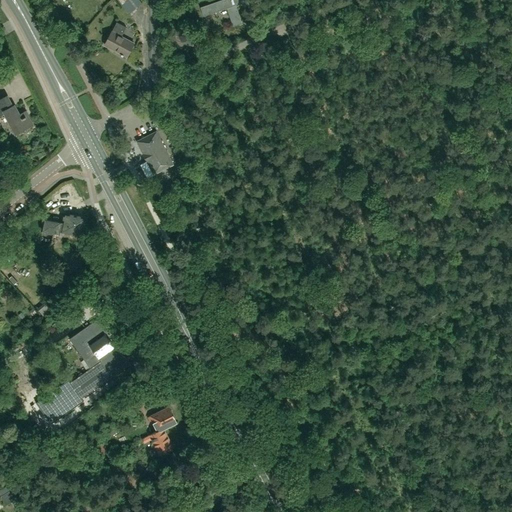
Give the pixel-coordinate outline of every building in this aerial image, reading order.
[(118,0),(130,14),(143,4),(139,0),(118,0)] [(221,0),(200,7),(203,17),(227,8),(233,26),(242,23),(236,5),(244,2),(243,0),(221,0)] [(126,27),(117,22),(112,31),(112,30),(104,45),(127,57),(135,44),(121,37),(126,27)] [(196,36),(177,32),(176,40),(184,42),(183,45),(194,47),(196,36)] [(93,78),(100,74),(91,54),(84,58),(93,78)] [(0,98),(0,116),(5,114),(16,134),(26,129),(26,127),(33,123),(29,115),(23,118),(15,104),(13,105),(8,95),(0,98)] [(156,131),(153,133),(137,141),(154,174),(173,164),(167,153),(156,131)] [(58,233),(59,230),(63,231),(64,233),(69,234),(70,233),(81,235),(83,227),(84,227),(85,222),(84,221),(85,218),(83,217),(82,216),(78,215),(77,216),(65,214),(64,221),(45,217),(42,230),(58,233)] [(56,309),(49,300),(37,309),(44,318),(56,309)] [(84,359),(81,362),(86,370),(69,382),(81,398),(130,363),(118,345),(114,348),(104,334),(108,331),(99,318),(96,320),(93,315),(83,322),(86,327),(69,338),(84,359)] [(159,363),(150,369),(152,373),(161,368),(159,363)] [(173,448),(163,428),(176,422),(168,406),(148,416),(150,421),(152,420),(157,430),(149,434),(153,442),(150,443),(154,452),(157,450),(159,454),(173,448)] [(111,421),(102,426),(107,433),(115,428),(111,421)] [(1,497),(6,506),(18,499),(12,490),(10,486),(0,491),(0,492),(2,496),(1,497)] [(79,504),(83,511),(92,511),(95,510),(87,499),(85,497),(82,499),(84,501),(79,504)]
